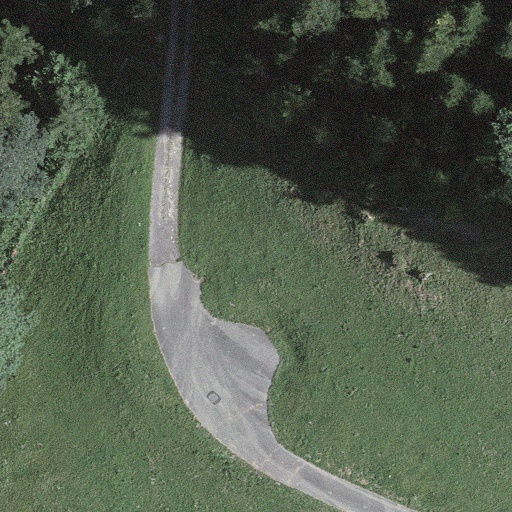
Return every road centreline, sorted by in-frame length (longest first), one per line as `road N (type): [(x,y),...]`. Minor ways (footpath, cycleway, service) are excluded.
road 1 (track): [(183,0),(164,209),(166,279),(172,320),(194,370)]
road 2 (track): [(377,511),(266,456),(194,370)]
